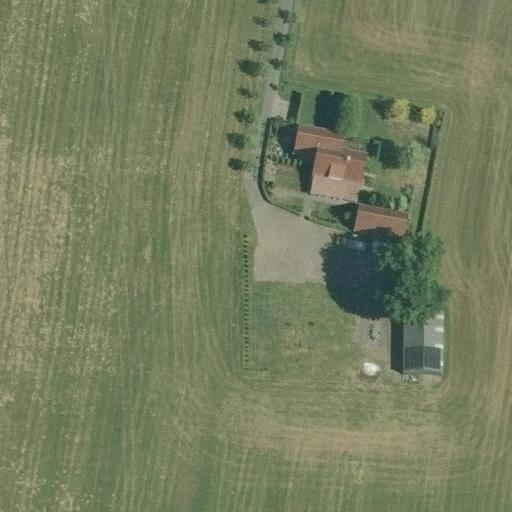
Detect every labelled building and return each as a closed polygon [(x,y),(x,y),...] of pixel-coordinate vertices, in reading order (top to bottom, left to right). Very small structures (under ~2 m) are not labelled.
[(336,164),(338,154),(341,137),(298,130),(294,156),(316,160),(336,164)] [(336,164),(316,160),(312,181),(359,190),(364,159),(338,154),(336,164)] [(358,210),(353,236),(403,245),(408,218),(358,210)] [(295,276),(295,303),(349,303),(350,276),(295,276)] [(293,337),(351,337),(351,305),(293,304),(293,337)] [(442,376),(443,311),(403,310),(402,374),(442,376)] [(317,354),(351,354),(351,340),(317,340),(317,354)] [(351,425),(351,394),(293,394),(293,424),(351,425)]
